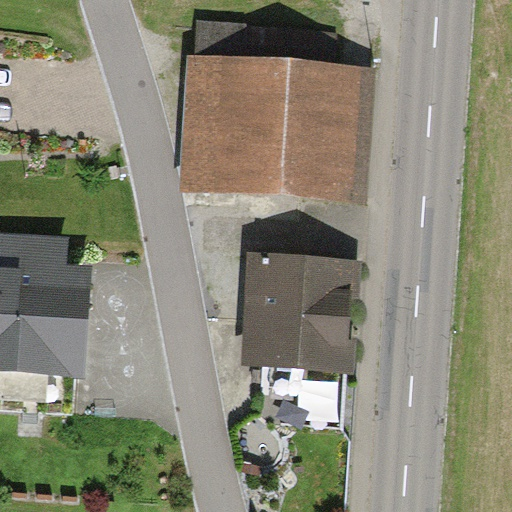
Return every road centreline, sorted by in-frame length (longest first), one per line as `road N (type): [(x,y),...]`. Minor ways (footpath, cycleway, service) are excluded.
road 1 (residential): [(224,511),(167,225),(106,0)]
road 2 (secondary): [(439,0),(404,511)]
